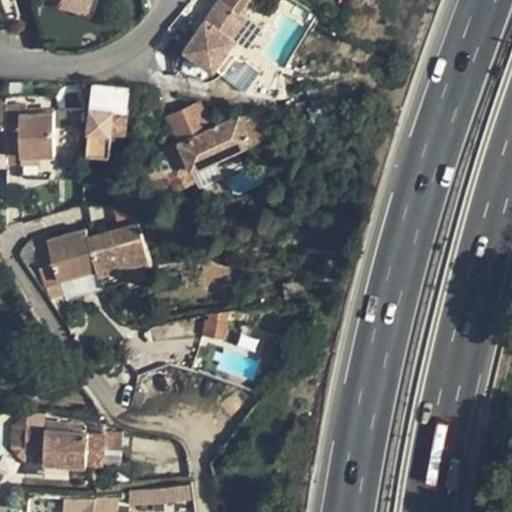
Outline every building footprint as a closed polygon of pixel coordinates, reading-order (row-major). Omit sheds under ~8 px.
[(91,12),(94,0),(62,0),(61,4),(91,12)] [(245,0),(217,0),(185,46),(213,67),(234,38),(231,36),(245,15),(238,10),(245,0)] [(93,83),(91,106),(128,111),(131,87),(93,83)] [(20,100),(0,101),(0,102),(3,136),(18,134),(20,150),(55,146),(54,141),(50,103),(21,106),(20,100)] [(168,116),(179,138),(168,143),(161,127),(146,135),(174,195),(216,175),(210,163),(254,142),(239,109),(210,124),(200,101),(168,116)] [(128,111),(91,106),(88,142),(111,144),(112,133),(126,135),(128,111)] [(20,150),(18,134),(3,136),(4,142),(5,151),(6,159),(21,158),(20,150)] [(20,150),(21,158),(55,154),(61,154),(59,141),(54,141),(55,146),(20,150)] [(37,236),(22,240),(37,285),(52,281),(51,278),(90,267),(92,269),(122,260),(142,253),(131,218),(80,234),(78,228),(38,239),(37,236)] [(144,261),(142,253),(122,260),(127,275),(142,270),(139,263),(144,261)] [(44,424),(44,419),(44,411),(25,410),(10,423),(9,443),(23,457),(24,444),(25,424),(44,424)] [(78,427),(67,426),(67,420),(44,419),(44,424),(25,424),(24,444),(43,445),(43,458),(86,460),(101,461),(103,427),(101,428),(88,427),(78,427)] [(119,428),(103,427),(101,461),(118,461),(119,428)] [(43,445),(24,444),(23,457),(43,458),(43,445)] [(130,489),(130,504),(190,503),(190,487),(130,489)]
